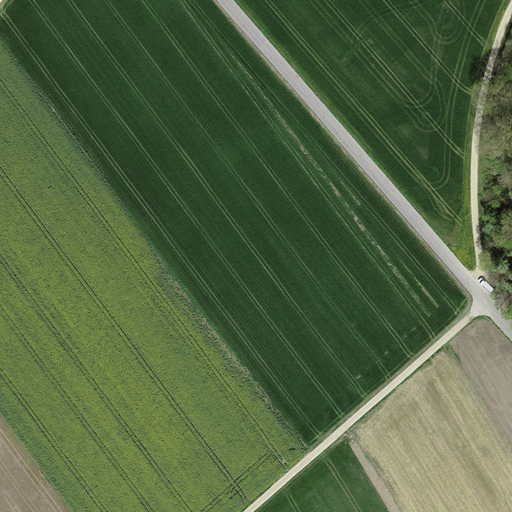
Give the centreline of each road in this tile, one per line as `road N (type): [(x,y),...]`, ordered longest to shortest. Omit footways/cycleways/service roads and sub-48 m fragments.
road 1 (unclassified): [(222,0),(483,300)]
road 2 (track): [(483,300),(245,511)]
road 3 (track): [(483,300),(473,164),(490,66),(511,8)]
